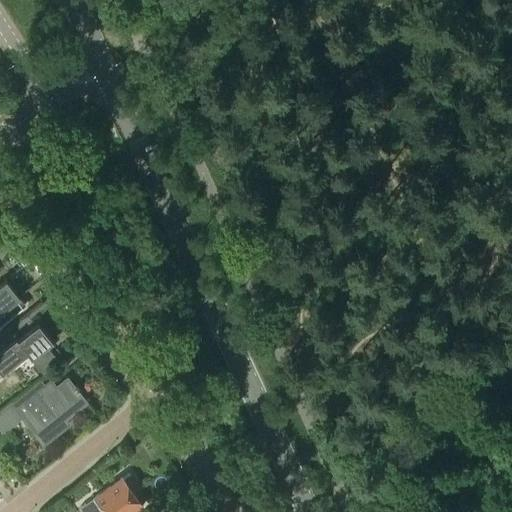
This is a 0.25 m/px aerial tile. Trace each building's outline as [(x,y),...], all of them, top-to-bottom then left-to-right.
[(0,325),(23,307),(17,300),(20,297),(6,279),(0,283),(0,325)] [(16,338),(0,350),(0,371),(2,373),(27,353),(31,358),(53,341),(38,323),(17,340),(16,338)] [(51,349),(34,363),(44,376),(61,363),(51,349)] [(12,403),(0,413),(0,427),(4,432),(22,417),(43,443),(67,424),(63,419),(86,401),(67,378),(48,394),(42,386),(38,382),(12,403)] [(122,478),(121,477),(79,507),(82,511),(134,511),(143,506),(132,491),(139,486),(129,473),(122,478)]
